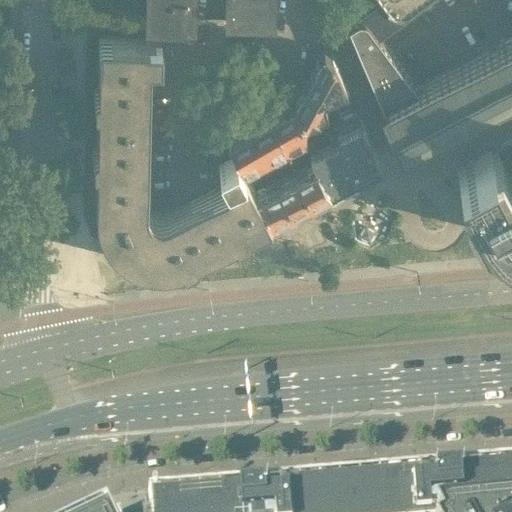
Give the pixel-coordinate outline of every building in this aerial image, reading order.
[(146,0),(146,18),(194,19),(194,18),(195,2),(187,1),(187,0),(146,0)] [(229,12),(227,12),(227,20),(270,21),(270,14),(269,13),(269,1),(271,1),(270,0),(227,0),(229,0),(229,12)] [(511,0),(376,0),(371,4),(352,19),(347,21),(348,22),(350,28),(399,146),(511,86),(511,0)] [(160,36),(101,35),(100,35),(99,36),(98,37),(98,38),(97,85),(102,86),(101,107),(96,107),(96,145),(101,146),(100,167),(95,167),(95,200),(95,204),(95,208),(95,210),(95,214),(97,220),(104,216),(111,232),(103,235),(111,245),(114,249),(117,251),(119,253),(123,256),(126,258),(130,260),(133,262),(136,263),(139,264),(144,266),(148,266),(150,267),(156,267),(164,267),(169,266),(175,265),(181,263),(179,259),(196,251),(198,255),(233,237),(230,233),(249,223),(252,227),(270,218),(254,188),(227,139),(210,148),(231,187),(168,219),(161,222),(153,220),(146,216),(141,209),(140,203),(141,174),(141,170),(141,144),(141,140),(143,56),(160,56),(160,36)] [(350,96),(332,54),(323,49),(309,75),(330,106),(350,96)] [(330,106),(309,75),(294,101),(305,118),(302,126),(303,129),(331,120),(330,106)] [(379,161),(350,96),(330,106),(331,120),(357,173),(379,161)] [(294,102),(271,115),(298,164),(312,156),(303,129),(302,126),(305,118),(294,101),(294,102)] [(271,115),(251,126),(277,176),(292,167),(298,164),(271,115)] [(357,173),(331,120),(303,129),(312,156),(329,187),(357,173)] [(251,126),(227,139),(254,188),(273,178),(277,176),(251,126)] [(511,139),(456,168),(482,218),(484,222),(506,238),(511,239),(511,139)] [(312,156),(298,164),(292,167),(309,198),(329,187),(312,156)] [(292,167),(277,176),(273,178),(290,208),(309,198),(292,167)] [(273,178),(254,188),(270,218),(290,208),(273,178)] [(511,511),(511,476),(155,507),(155,506),(144,507),(144,511),(511,511)]
